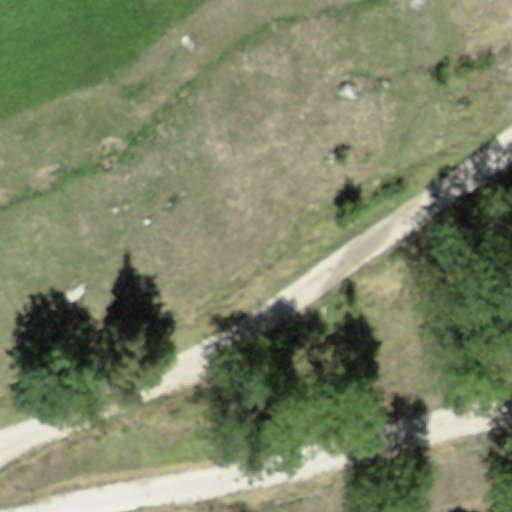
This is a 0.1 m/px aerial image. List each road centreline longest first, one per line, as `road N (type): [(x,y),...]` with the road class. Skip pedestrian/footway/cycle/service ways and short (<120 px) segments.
road 1 (track): [(511,139),(215,346),(142,386),(0,440)]
road 2 (track): [(60,511),(511,404)]
